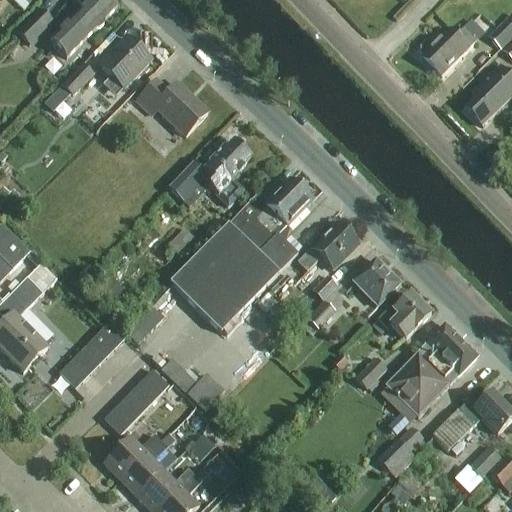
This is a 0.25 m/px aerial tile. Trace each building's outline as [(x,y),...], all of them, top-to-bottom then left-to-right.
[(103,23),(116,10),(105,0),(72,0),(70,2),(74,5),(70,9),(78,16),(49,46),(66,62),(96,31),(99,31),(103,27),(103,23)] [(16,37),(31,52),(55,28),(40,13),(16,37)] [(511,18),(489,41),(503,55),(511,46),(511,18)] [(451,33),(435,49),(432,46),(425,46),(420,51),(420,57),(423,60),(422,62),(441,81),(477,45),(476,45),(482,39),(471,28),(465,34),(464,33),(457,39),(451,33)] [(149,65),(125,42),(98,71),(122,94),(149,65)] [(60,90),(72,101),(94,78),(82,67),(60,90)] [(465,113),(482,131),(511,101),(511,81),(500,69),(477,91),(482,96),(465,113)] [(206,118),(175,88),(167,97),(154,84),(135,105),(151,120),(156,114),(185,141),(206,118)] [(52,117),(59,110),(49,101),(43,108),(52,117)] [(114,102),(103,114),(111,122),(101,133),(141,170),(166,144),(135,114),(131,118),(114,102)] [(203,176),(193,166),(167,194),(187,213),(207,192),(227,211),(241,196),(231,186),(237,180),(236,180),(242,173),(240,171),(249,162),(244,158),(247,155),(238,147),(236,150),(232,147),(227,152),(225,150),(207,169),(208,170),(203,176)] [(311,205),(289,184),(266,207),(257,198),(169,288),(219,337),(296,259),(276,240),(311,205)] [(0,286),(12,274),(29,257),(0,229),(0,228),(0,286)] [(318,244),(295,267),(305,277),(319,263),(330,274),(356,249),(336,230),(320,246),(318,244)] [(183,231),(166,248),(175,257),(191,240),(183,231)] [(158,252),(156,255),(156,265),(158,268),(163,268),(166,265),(166,255),(163,252),(158,252)] [(34,262),(29,267),(36,274),(41,269),(34,262)] [(398,288),(374,265),(352,287),(376,311),(398,288)] [(36,274),(26,284),(25,283),(0,308),(0,322),(4,327),(0,330),(0,355),(22,377),(46,353),(16,323),(56,284),(41,269),(36,274)] [(111,308),(124,294),(109,279),(95,293),(111,308)] [(312,295),(322,304),(337,289),(327,279),(312,295)] [(389,311),(377,324),(372,329),(381,338),(390,330),(404,344),(429,319),(408,298),(392,314),(389,311)] [(306,324),(317,334),(335,315),(324,305),(306,324)] [(137,349),(162,322),(151,312),(126,338),(137,349)] [(274,325),(280,336),(295,327),(288,316),(274,325)] [(98,336),(115,353),(124,344),(107,327),(98,336)] [(448,390),(475,361),(443,330),(416,358),(448,390)] [(220,348),(243,359),(251,342),(228,331),(220,348)] [(164,342),(177,351),(183,343),(170,334),(164,342)] [(98,336),(91,344),(107,361),(115,353),(98,336)] [(107,361),(91,344),(83,352),(99,369),(107,361)] [(83,352),(75,361),(91,377),(99,369),(83,352)] [(338,358),(329,368),(337,375),(346,366),(338,358)] [(448,390),(416,358),(384,390),(416,422),(448,390)] [(75,361),(67,369),(83,385),(91,377),(75,361)] [(375,362),(354,383),(355,384),(353,386),(364,396),(366,394),(367,394),(368,393),(371,396),(380,387),(377,384),(387,374),(375,362)] [(160,375),(175,389),(205,417),(224,397),(206,379),(197,388),(171,364),(160,375)] [(83,385),(67,369),(58,378),(74,394),(83,385)] [(152,374),(143,383),(160,399),(168,390),(152,374)] [(160,399),(143,383),(135,391),(152,407),(160,399)] [(135,391),(127,399),(144,415),(152,407),(135,391)] [(471,401),(456,416),(432,439),(433,441),(448,455),(480,423),(496,439),(511,423),(511,419),(490,397),(478,409),(471,401)] [(144,415),(127,399),(119,407),(136,423),(144,415)] [(236,406),(230,412),(238,419),(243,414),(236,406)] [(136,423),(119,407),(111,415),(128,431),(136,423)] [(128,431),(111,415),(103,424),(119,440),(128,431)] [(397,444),(376,465),(394,482),(414,461),(409,456),(412,453),(415,456),(425,447),(421,444),(422,443),(411,431),(398,444),(397,444)] [(130,441),(102,469),(119,486),(166,440),(161,435),(155,441),(153,439),(141,451),(130,441)] [(166,440),(119,486),(136,503),(164,475),(154,465),(173,446),(166,440)] [(204,440),(197,446),(209,458),(215,451),(204,440)] [(343,471),(354,481),(374,460),(363,450),(343,471)] [(468,471),(481,483),(501,463),(488,450),(468,471)] [(489,477),(509,497),(511,494),(511,466),(506,460),(489,477)] [(138,511),(93,465),(74,484),(102,511),(138,511)] [(209,465),(195,478),(161,511),(196,511),(198,510),(188,499),(200,487),(200,486),(216,471),(209,465)] [(355,482),(367,491),(380,474),(368,465),(355,482)] [(164,475),(136,503),(144,511),(161,511),(195,478),(189,471),(174,485),(164,475)] [(333,490),(320,477),(309,488),(321,501),(333,490)] [(390,497),(403,509),(419,493),(406,481),(390,497)] [(240,492),(233,498),(240,506),(247,500),(240,492)] [(369,511),(376,504),(364,494),(347,511),(369,511)]
